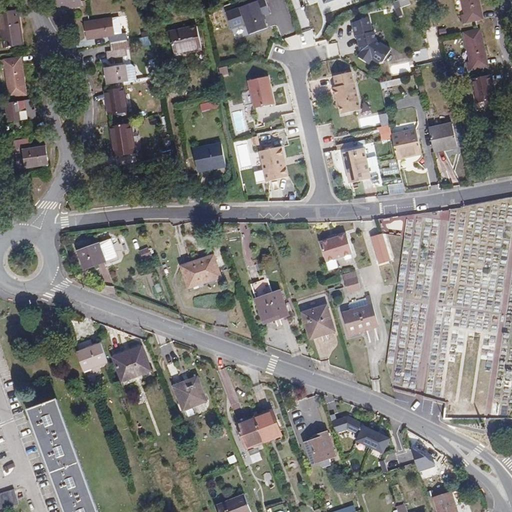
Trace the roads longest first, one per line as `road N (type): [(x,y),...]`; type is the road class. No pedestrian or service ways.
road 1 (tertiary): [(425,428),(376,402),(43,281)]
road 2 (residential): [(328,212),(153,213),(49,224)]
road 3 (residential): [(511,188),(328,212)]
road 4 (residential): [(294,58),(328,212)]
road 5 (residential): [(73,161),(86,134),(85,92),(48,35)]
road 6 (residential): [(48,35),(52,114),(73,161)]
